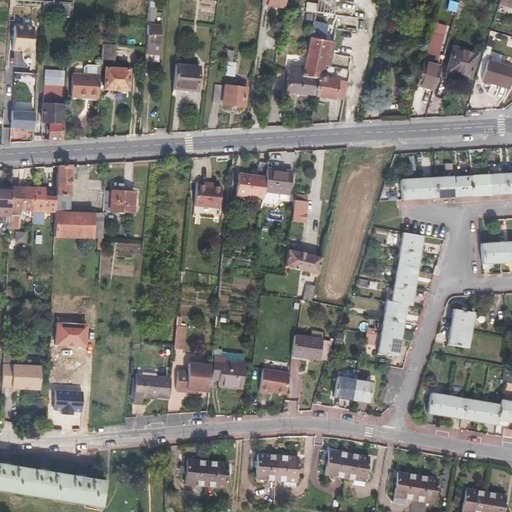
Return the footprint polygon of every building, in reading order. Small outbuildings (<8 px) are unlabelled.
[(262,0),(262,5),(283,9),(284,0),(262,0)] [(511,0),(498,0),(497,4),(511,8),(511,0)] [(146,54),(159,55),(162,25),(153,24),(155,16),(156,2),(149,1),(147,24),(149,24),(146,54)] [(41,14),(71,16),(72,4),(42,2),(41,14)] [(305,10),(315,11),(317,3),(306,2),(305,10)] [(415,86),(433,90),(439,67),(435,66),(447,27),(435,23),(424,63),(422,62),(420,69),(415,86)] [(15,26),(13,50),(33,52),(34,27),(15,26)] [(329,41),(310,37),(303,67),(301,76),(318,77),(315,96),(316,96),(335,99),(338,79),(327,77),(326,74),(324,72),(323,72),(329,41)] [(106,44),(102,44),(100,60),(114,61),(115,45),(106,44)] [(476,54),(454,46),(446,71),(469,78),(476,54)] [(233,50),(228,50),(226,65),(235,67),(235,63),(231,62),(233,50)] [(511,66),(487,59),(480,81),(508,89),(511,75),(511,66)] [(199,66),(174,63),(172,89),(197,92),(199,66)] [(70,97),(98,98),(99,75),(100,65),(86,65),(83,67),(83,74),(71,73),(70,97)] [(233,86),(235,67),(226,65),(223,85),(221,104),(244,107),(246,88),(233,86)] [(284,92),(315,96),(318,77),(301,76),(303,67),(288,65),(284,92)] [(105,67),(104,89),(127,90),(128,69),(105,67)] [(212,103),(221,104),(223,85),(214,84),(212,103)] [(49,123),(48,140),(62,139),(66,86),(44,85),(41,122),(49,123)] [(12,111),(11,129),(34,130),(35,112),(12,111)] [(257,161),(255,174),(265,175),(266,167),(267,163),(257,161)] [(55,195),(70,196),(70,179),(74,179),(76,177),(76,164),(66,165),(56,166),(55,195)] [(291,170),(266,167),(265,175),(263,192),(288,195),(291,170)] [(265,175),(255,174),(238,172),(235,196),(262,199),(263,192),(265,175)] [(511,172),(400,179),(401,200),(456,197),(511,193),(511,172)] [(205,187),(205,182),(195,181),(193,206),(218,208),(220,189),(212,188),(205,187)] [(32,216),(32,211),(33,187),(11,186),(11,188),(10,208),(10,210),(22,211),(22,216),(32,216)] [(0,207),(10,208),(11,188),(2,187),(2,190),(0,189),(0,207)] [(33,187),(32,211),(32,216),(54,217),(54,212),(54,211),(54,197),(44,197),(44,187),(33,187)] [(110,191),(109,209),(109,211),(132,212),(134,192),(110,190),(110,191)] [(307,195),(294,193),(293,200),(306,201),(307,195)] [(69,212),(70,196),(55,195),(54,197),(54,211),(69,212)] [(304,222),(306,201),(293,200),(290,221),(304,222)] [(73,212),(69,212),(54,211),(54,212),(54,217),(53,226),(72,227),(73,212)] [(93,212),(73,212),(72,227),(53,226),(53,237),(93,238),(93,212)] [(103,213),(93,212),(93,238),(101,238),(103,213)] [(18,215),(9,215),(9,228),(17,229),(18,215)] [(410,306),(422,236),(402,232),(390,301),(385,301),(376,353),(396,357),(406,305),(410,306)] [(391,232),(389,241),(397,243),(400,235),(391,232)] [(511,241),(480,243),(481,264),(511,261),(511,241)] [(284,266),(317,275),(321,257),(287,249),(286,253),(285,261),(284,266)] [(223,257),(222,264),(230,266),(231,259),(223,257)] [(305,284),(301,299),(310,301),(314,286),(305,284)] [(5,300),(15,301),(15,290),(6,289),(5,300)] [(453,309),(450,327),(447,344),(467,348),(473,312),(453,309)] [(56,323),(54,346),(86,348),(87,325),(56,323)] [(184,327),(175,326),(174,344),(173,348),(182,349),(184,327)] [(322,338),(294,334),(290,356),(319,360),(319,358),(326,359),(332,339),(322,338)] [(225,361),(225,356),(224,356),(221,355),(221,350),(214,349),(213,355),(212,370),(218,371),(217,380),(217,386),(241,389),(244,362),(242,362),(225,361)] [(224,352),(224,356),(225,356),(225,361),(242,362),(243,354),(224,352)] [(208,392),(211,365),(188,363),(187,371),(177,370),(175,391),(185,392),(186,390),(195,391),(208,392)] [(38,366),(2,364),(1,386),(10,386),(10,387),(37,389),(38,366)] [(284,394),(288,373),(262,369),(259,392),(268,393),(268,391),(284,394)] [(135,374),(135,378),(132,398),(131,404),(141,405),(142,397),(168,399),(171,377),(135,374)] [(372,383),(355,380),(336,376),(333,397),(368,403),(372,383)] [(82,391),(55,390),(53,410),(60,411),(60,413),(72,414),(72,411),(80,412),(82,391)] [(499,404),(448,395),(430,392),(426,413),(496,425),(497,420),(511,422),(511,401),(500,399),(499,404)] [(323,475),(345,478),(349,453),(327,449),(326,457),(325,463),(323,475)] [(266,479),(275,480),(277,455),(256,453),(254,478),(266,479)] [(349,453),(345,478),(351,479),(364,481),(368,456),(349,453)] [(277,455),(275,480),(283,481),(295,482),(296,471),(301,471),(302,463),(297,463),(297,456),(277,455)] [(204,486),(206,460),(186,459),(183,484),(204,486)] [(227,462),(206,460),(204,486),(224,488),(227,462)] [(0,463),(0,490),(99,507),(104,481),(0,463)] [(403,499),(412,500),(417,475),(396,471),(392,497),(403,499)] [(438,478),(417,475),(412,500),(433,504),(438,478)] [(481,511),(486,491),(465,487),(460,511),(481,511)] [(486,491),(481,511),(502,511),(505,494),(486,491)]
